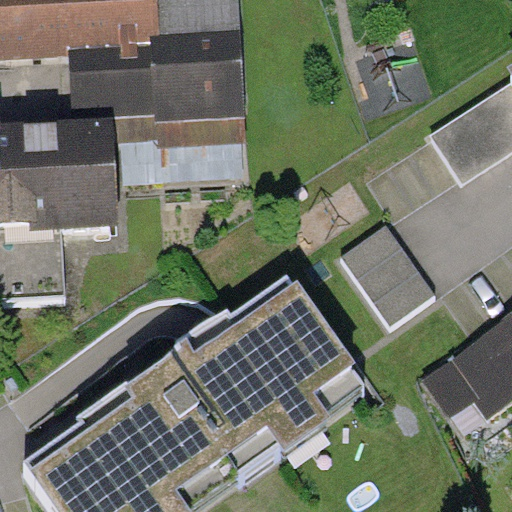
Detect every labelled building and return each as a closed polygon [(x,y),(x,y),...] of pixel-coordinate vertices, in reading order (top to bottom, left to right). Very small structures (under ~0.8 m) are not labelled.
[(250,111),(245,0),(0,0),(0,61),(82,58),(85,118),(250,111)] [(511,88),(431,143),(469,199),(511,170),(511,88)] [(132,240),(128,132),(0,137),(0,314),(79,312),(77,242),(132,240)] [(391,231),(342,265),(387,332),(437,299),(391,231)] [(44,511),(208,511),(368,400),(286,285),(19,475),(44,511)] [(511,417),(511,328),(444,374),(485,435),(511,417)]
